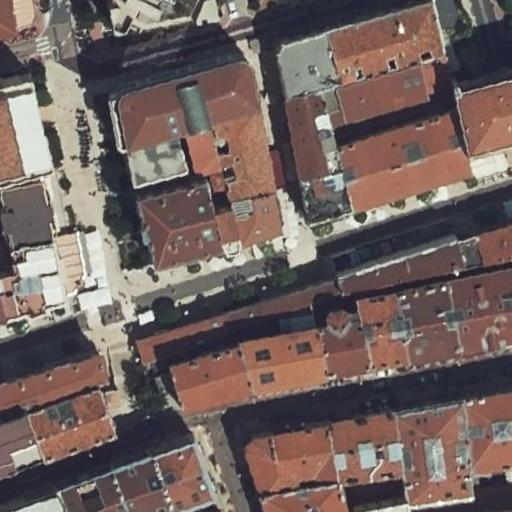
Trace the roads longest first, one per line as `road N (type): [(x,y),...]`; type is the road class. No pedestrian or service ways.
road 1 (residential): [(242,511),(206,412),(511,360)]
road 2 (residential): [(74,72),(341,0)]
